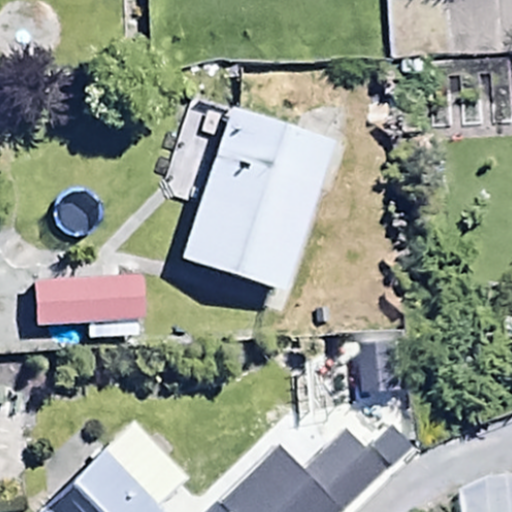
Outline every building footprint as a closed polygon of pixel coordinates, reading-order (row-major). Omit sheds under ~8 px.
[(179,80),(176,2),(142,3),(145,82),(179,80)] [(333,162),(227,126),(177,273),(283,309),(333,162)] [(27,295),(28,340),(141,336),(140,291),(27,295)] [(369,370),(330,373),(334,424),(373,421),(369,370)] [(169,511),(186,497),(129,438),(52,511),(169,511)] [(356,511),(371,499),(332,454),(265,511),(356,511)]
